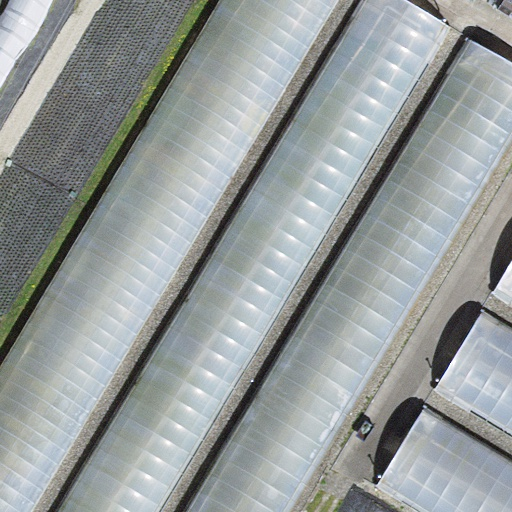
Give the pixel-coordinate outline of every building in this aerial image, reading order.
[(0,511),(28,511),(347,0),(219,0),(0,353),(0,511)] [(159,511),(448,43),(377,0),(375,0),(60,511),(159,511)] [(296,511),(511,152),(511,77),(472,53),(197,511),(296,511)] [(511,328),(495,318),(448,393),(511,432),(511,328)] [(511,511),(511,462),(436,416),(390,490),(424,511),(511,511)]
